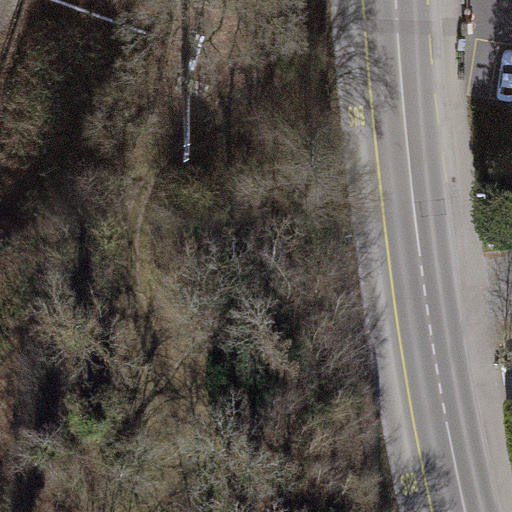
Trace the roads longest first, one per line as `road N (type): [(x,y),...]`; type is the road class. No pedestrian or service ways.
road 1 (track): [(263,0),(264,65),(226,115),(156,159),(135,232),(146,312),(187,407),(255,497),(235,511)]
road 2 (primary): [(398,0),(421,263),(464,511)]
